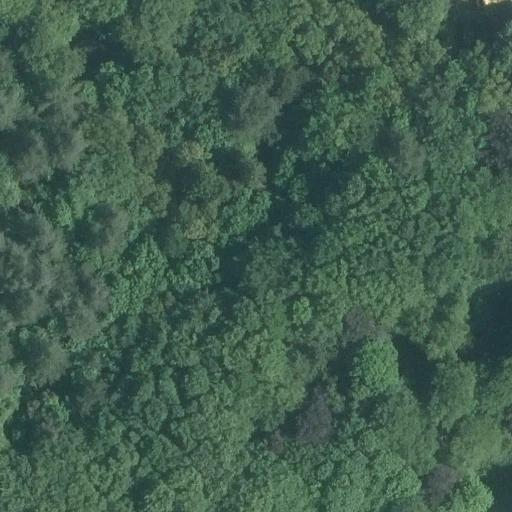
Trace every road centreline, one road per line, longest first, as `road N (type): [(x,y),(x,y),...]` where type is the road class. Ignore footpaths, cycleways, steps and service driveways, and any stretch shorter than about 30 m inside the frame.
road 1 (track): [(260,87),(150,69),(0,18)]
road 2 (track): [(260,87),(511,49)]
